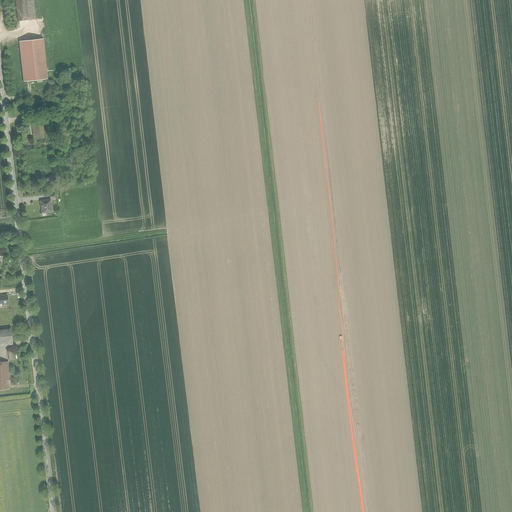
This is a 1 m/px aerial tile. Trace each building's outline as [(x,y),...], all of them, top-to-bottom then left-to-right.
[(34,0),(15,0),(18,21),(36,19),(34,0)] [(44,39),(19,42),(24,82),(48,79),(44,39)] [(43,125),(33,126),(35,141),(44,140),(43,125)] [(41,202),(42,210),(53,209),(52,201),(41,202)] [(8,297),(0,297),(0,305),(8,305),(8,297)] [(11,330),(0,331),(0,342),(12,341),(11,330)] [(10,363),(0,363),(0,387),(0,391),(12,389),(9,363),(16,362),(15,352),(9,353),(10,363)]
